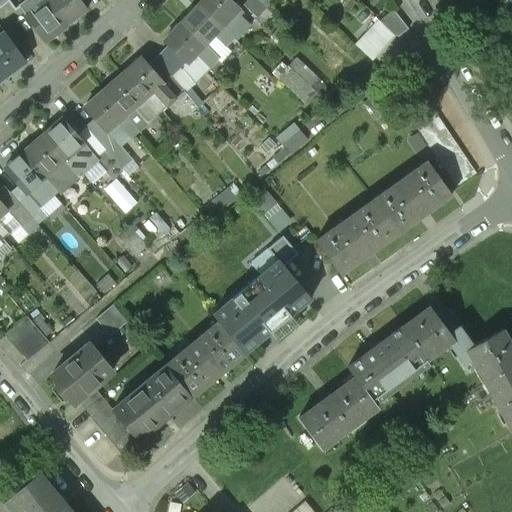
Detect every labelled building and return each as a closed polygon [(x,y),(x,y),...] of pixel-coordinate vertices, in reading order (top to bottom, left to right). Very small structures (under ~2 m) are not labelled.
[(6,0),(0,0),(0,8),(8,2),(6,0)] [(45,40),(65,25),(47,0),(25,0),(19,4),(45,40)] [(79,0),(47,0),(65,25),(86,9),(79,0)] [(239,9),(228,0),(203,0),(199,5),(222,27),(235,39),(248,25),(235,13),(239,9)] [(256,0),(239,0),(256,16),(265,7),(256,0)] [(181,23),(205,45),(222,27),(199,5),(181,23)] [(393,11),(381,21),(398,37),(408,29),(393,11)] [(187,64),(196,54),(211,68),(219,59),(205,45),(181,23),(164,42),(169,46),(187,64)] [(0,35),(0,80),(25,62),(4,33),(0,35)] [(182,69),(187,64),(169,46),(156,58),(180,87),(187,96),(198,87),(182,69)] [(386,46),(371,59),(381,68),(395,56),(386,46)] [(122,75),(143,99),(156,114),(174,98),(171,95),(161,83),(163,82),(148,65),(142,58),(122,75)] [(180,87),(156,58),(148,65),(163,82),(161,83),(171,95),(180,87)] [(286,67),(276,77),(306,105),(315,95),(286,67)] [(103,91),(124,115),(143,99),(122,75),(103,91)] [(380,90),(365,103),(377,118),(392,106),(380,90)] [(124,115),(103,91),(84,108),(95,120),(105,132),(118,121),(131,136),(138,131),(124,115)] [(427,103),(407,116),(454,187),(474,174),(427,103)] [(61,119),(42,136),(64,160),(83,144),(76,136),(61,119)] [(105,132),(95,120),(86,128),(122,169),(133,160),(116,141),(114,142),(105,132)] [(122,169),(86,128),(76,136),(83,144),(95,158),(94,159),(111,179),(122,169)] [(299,129),(280,144),(291,154),(307,140),(299,129)] [(45,177),(64,160),(42,136),(23,152),(45,177)] [(25,194),(45,177),(23,152),(4,169),(11,178),(25,194)] [(426,161),(371,201),(395,235),(451,195),(426,161)] [(16,201),(25,194),(11,178),(2,185),(16,201)] [(16,201),(2,185),(0,187),(0,200),(7,209),(7,210),(28,235),(38,226),(29,216),(16,201)] [(226,188),(211,201),(220,212),(235,199),(226,188)] [(339,275),(395,235),(371,201),(314,241),(339,275)] [(29,216),(38,226),(49,217),(40,206),(29,216)] [(279,260),(284,266),(298,254),(283,236),(267,250),(277,262),(279,260)] [(143,244),(133,252),(140,261),(150,253),(143,244)] [(277,262),(212,315),(218,322),(244,354),(311,299),(284,266),(279,260),(277,262)] [(113,305),(95,319),(110,337),(127,322),(113,305)] [(429,308),(403,328),(427,361),(449,344),(454,341),(449,335),(429,308)] [(26,318),(6,333),(27,360),(48,343),(26,318)] [(218,322),(165,366),(192,398),(244,354),(218,322)] [(372,401),(427,361),(403,328),(347,370),(353,378),(372,401)] [(459,328),(449,335),(454,341),(449,344),(463,364),(471,360),(466,350),(472,347),(459,328)] [(472,347),(466,350),(471,360),(484,384),(511,361),(511,349),(502,330),(472,347)] [(112,372),(89,344),(51,376),(74,404),(77,401),(94,387),(112,372)] [(511,361),(485,384),(511,432),(511,361)] [(140,441),(192,398),(165,366),(113,409),(138,439),(140,441)] [(372,401),(353,378),(297,420),(321,451),(377,409),(372,401)] [(138,439),(113,409),(94,387),(77,401),(121,454),(138,439)] [(7,499),(17,511),(57,511),(66,506),(38,473),(7,499)] [(175,494),(182,503),(195,493),(187,484),(175,494)] [(311,511),(303,502),(290,511),(311,511)]
